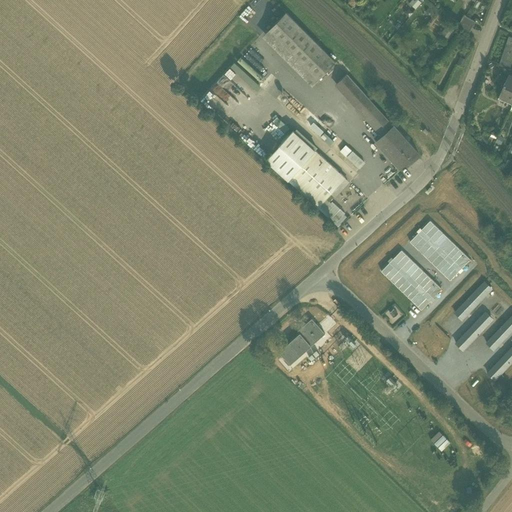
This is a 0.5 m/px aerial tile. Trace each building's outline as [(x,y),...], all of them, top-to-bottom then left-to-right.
[(335,63),(285,13),(266,32),(316,82),(335,63)] [(463,14),(456,27),(467,34),(474,21),(463,14)] [(441,33),(448,38),(453,32),(446,27),(441,33)] [(270,58),(253,43),(239,59),(256,76),(270,58)] [(511,50),(505,48),(503,54),(511,57),(511,50)] [(511,62),(511,57),(503,54),(501,60),(511,63),(511,62)] [(511,63),(501,60),(499,65),(510,69),(511,63)] [(418,153),(347,75),(336,84),(382,135),(377,140),(393,158),(391,161),(399,170),(418,153)] [(511,103),(511,77),(509,76),(499,98),(511,103)] [(323,136),(331,144),(340,134),(333,126),(323,136)] [(345,178),(293,131),(266,160),(318,208),(326,199),(329,202),(331,199),(333,197),(330,194),(345,178)] [(345,144),(339,151),(358,169),(364,162),(345,144)] [(484,281),(453,313),(462,321),(492,289),(484,281)] [(394,318),(398,315),(393,310),(390,313),(394,318)] [(485,312),(454,343),(463,351),(493,320),(485,312)] [(511,315),(485,343),(493,351),(511,331),(511,315)] [(299,333),(311,346),(325,334),(311,319),(297,331),(299,333)] [(299,333),(279,352),(290,365),(311,346),(299,333)] [(511,346),(486,373),(494,381),(511,362),(511,346)] [(438,430),(429,438),(441,451),(450,442),(438,430)]
